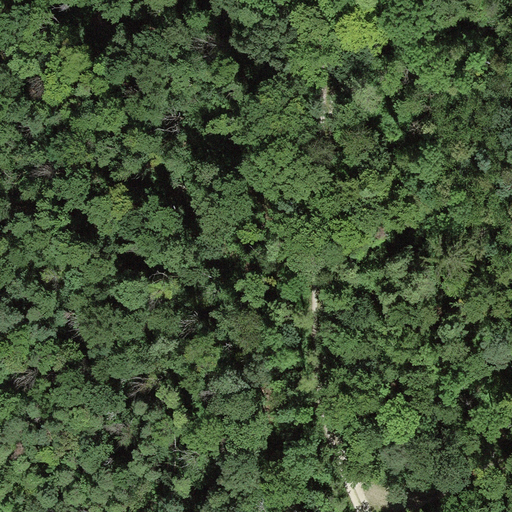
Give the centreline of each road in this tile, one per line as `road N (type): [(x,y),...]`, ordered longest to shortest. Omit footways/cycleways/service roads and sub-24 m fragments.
road 1 (track): [(335,0),(321,262),(326,373),(367,511)]
road 2 (track): [(511,460),(388,511)]
